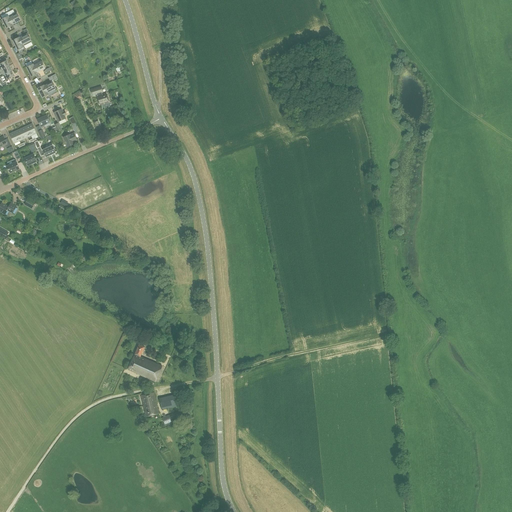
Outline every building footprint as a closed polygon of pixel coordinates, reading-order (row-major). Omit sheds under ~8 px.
[(12,24),(20,20),(17,14),(16,13),(17,12),(15,9),(13,10),(15,13),(8,16),(12,24)] [(13,25),(12,24),(8,16),(2,19),(7,28),(13,25)] [(20,38),(19,38),(23,46),(24,46),(32,42),(31,40),(28,34),(23,37),(20,38)] [(19,38),(20,38),(19,37),(13,40),(18,49),(23,46),(19,38)] [(0,69),(1,70),(9,66),(7,60),(3,62),(1,59),(0,59),(0,69)] [(37,72),(45,68),(42,62),(41,60),(33,64),(37,72)] [(37,73),(37,72),(33,64),(27,67),(32,76),(35,74),(37,73)] [(9,66),(1,70),(3,75),(11,71),(12,71),(9,66)] [(15,76),(12,71),(11,71),(3,75),(6,81),(15,76)] [(44,86),(48,94),(49,96),(58,92),(56,90),(55,88),(56,88),(52,82),(44,86)] [(42,97),(48,94),(44,86),(44,85),(38,88),(42,97)] [(97,94),(97,96),(100,105),(109,102),(106,93),(102,94),(102,93),(103,92),(101,87),(101,86),(91,90),(93,95),(92,95),(92,96),(97,94)] [(77,100),(77,99),(78,100),(82,97),(79,91),(74,94),(77,100)] [(5,103),(10,111),(14,108),(10,100),(5,103)] [(66,118),(65,116),(66,115),(65,111),(63,112),(62,109),(54,113),(58,122),(66,118)] [(41,128),(42,128),(44,127),(44,125),(50,122),(49,121),(50,120),(48,116),(47,116),(38,120),(40,125),(41,128)] [(32,124),(27,126),(31,136),(37,133),(32,124)] [(27,126),(21,129),(25,138),(31,136),(27,126)] [(25,138),(21,129),(15,131),(20,141),(25,138)] [(20,141),(15,131),(10,134),(14,144),(20,141)] [(74,133),(70,135),(70,134),(63,137),(68,147),(74,144),(73,142),(77,140),(74,133)] [(6,147),(11,145),(8,138),(5,140),(4,136),(0,138),(0,147),(5,145),(6,147)] [(29,146),(32,152),(37,149),(35,144),(29,146)] [(50,146),(46,147),(46,148),(43,150),(46,157),(56,153),(53,146),(50,147),(50,146)] [(37,161),(34,154),(24,159),(27,165),(37,161)] [(7,166),(8,169),(9,172),(10,172),(10,173),(19,169),(16,162),(16,160),(14,160),(11,161),(12,164),(7,166)] [(27,200),(24,205),(32,210),(35,204),(27,200)] [(0,205),(0,211),(5,215),(8,210),(13,213),(16,206),(11,203),(9,207),(2,203),(0,205)] [(139,345),(135,355),(134,354),(128,370),(155,382),(162,366),(141,356),(145,347),(139,345)] [(141,396),(143,405),(156,402),(154,393),(141,396)] [(164,398),(164,408),(177,408),(177,398),(164,398)] [(156,402),(143,405),(144,407),(146,417),(159,414),(157,404),(156,402)]
